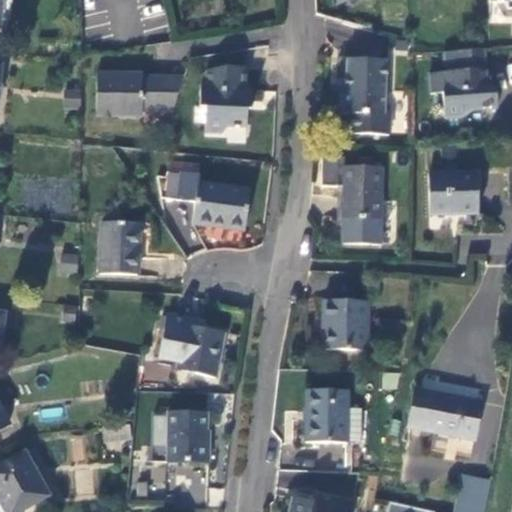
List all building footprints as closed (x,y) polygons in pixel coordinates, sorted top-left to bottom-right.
[(486,82),(484,49),(444,53),(445,67),(452,66),(452,72),(429,74),(430,94),(442,93),(444,118),(465,116),(476,109),(496,107),(495,88),(483,89),(482,82),(486,82)] [(385,115),(386,61),(347,60),(346,86),(340,86),(340,115),(349,115),(349,135),(389,136),(390,115),(385,115)] [(248,92),(248,70),(227,69),(206,73),(206,91),(200,90),(199,110),(206,110),(205,133),(223,134),(228,129),(246,129),(247,112),(251,112),(252,92),(248,92)] [(141,113),(172,113),(184,77),(142,77),(142,74),(96,74),(96,118),(118,118),(118,115),(141,116),(141,113)] [(381,221),(383,168),(338,167),(337,187),(342,187),(341,219),(341,245),(380,246),(381,221)] [(429,216),(478,215),(477,173),(428,175),(429,216)] [(198,184),(199,176),(182,174),(178,201),(195,203),(198,184)] [(251,191),(198,184),(195,203),(192,225),(245,232),(251,191)] [(137,277),(139,225),(102,224),(99,275),(137,277)] [(77,275),(78,254),(60,253),(59,273),(77,275)] [(326,351),(366,352),(368,303),(324,301),(323,323),(327,324),(326,351)] [(214,380),(224,335),(197,329),(198,324),(167,317),(158,358),(178,363),(176,372),(214,380)] [(306,443),(347,444),(347,443),(348,410),(349,392),(308,391),(306,443)] [(415,391),(408,429),(474,441),(481,403),(415,391)] [(0,431),(9,427),(0,410),(0,431)] [(348,410),(347,443),(361,444),(362,410),(348,410)] [(207,443),(208,414),(168,413),(166,463),(209,464),(210,443),(207,443)] [(92,433),(68,438),(73,462),(97,457),(92,433)] [(25,454),(0,468),(0,499),(7,511),(23,511),(49,498),(25,454)] [(75,464),(74,498),(95,498),(96,464),(75,464)] [(456,502),(454,511),(483,511),(491,478),(473,474),(466,504),(456,502)] [(316,495),(314,503),(324,505),(325,497),(316,495)] [(351,511),(353,503),(325,497),(324,505),(314,503),(293,498),(290,511),(351,511)]
